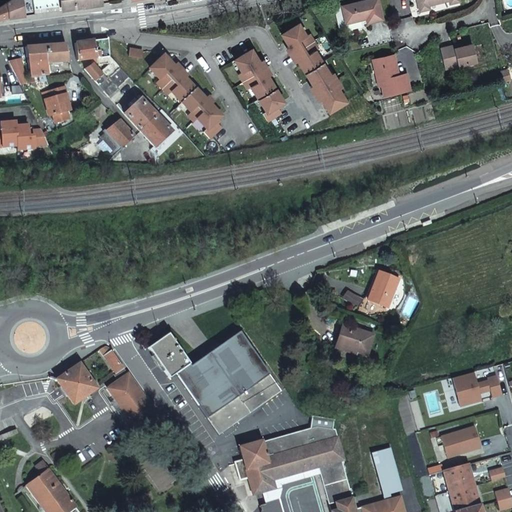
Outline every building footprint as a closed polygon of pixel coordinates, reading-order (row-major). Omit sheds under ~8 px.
[(21,0),(7,0),(0,5),(0,17),(24,15),(23,12),(21,0)] [(59,0),(21,0),(23,12),(60,7),(59,0)] [(99,0),(59,0),(60,7),(60,8),(100,4),(99,0)] [(376,0),(367,0),(340,7),(345,24),(365,19),(366,24),(382,20),(376,0)] [(457,0),(415,0),(419,13),(428,10),(427,7),(448,2),(448,5),(458,3),(457,0)] [(298,24),(283,34),(290,46),(286,48),(295,63),(298,61),(299,60),(314,84),(313,85),(310,86),(319,101),(322,99),(323,99),(331,111),(345,101),(338,89),(342,87),(333,72),(329,75),(314,51),(318,49),(309,34),(305,36),(298,24)] [(290,46),(283,34),(281,34),(289,46),(290,46)] [(75,61),(110,58),(108,41),(74,43),(75,61)] [(439,51),(462,46),(461,43),(439,48),(439,51)] [(66,61),(65,44),(51,45),(25,47),(29,77),(47,75),(47,62),(66,61)] [(471,44),(462,46),(439,51),(443,69),(475,62),(471,44)] [(143,50),(128,48),(127,57),(142,59),(143,50)] [(251,50),(249,51),(257,63),(258,62),(251,50)] [(249,51),(235,60),(242,72),(238,74),(247,89),(251,87),(267,111),(263,114),(268,121),(281,113),(277,105),(283,102),(274,87),(273,88),(266,78),(270,75),(261,60),(258,62),(257,63),(249,51)] [(372,59),(373,67),(376,66),(380,84),(383,95),(409,89),(405,74),(397,75),(393,54),(372,59)] [(163,58),(162,59),(172,69),(173,68),(163,58)] [(172,69),(162,59),(150,71),(160,81),(156,84),(168,96),(172,93),(191,113),(188,116),(194,123),(197,120),(207,130),(204,133),(210,139),(222,128),(216,122),(221,117),(211,106),(213,104),(207,98),(205,100),(203,101),(184,81),(185,80),(187,78),(175,65),(173,68),(172,69)] [(9,62),(15,76),(23,74),(21,60),(9,62)] [(299,60),(298,61),(313,85),(314,84),(299,60)] [(91,64),(82,68),(96,84),(105,78),(91,64)] [(140,88),(120,68),(105,78),(96,84),(106,95),(113,102),(123,95),(116,87),(124,82),(132,90),(135,93),(140,88)] [(195,90),(185,80),(184,81),(203,101),(205,100),(195,90)] [(123,95),(132,90),(124,82),(116,87),(123,95)] [(64,89),(48,93),(50,98),(44,100),(48,117),(53,116),(60,123),(68,120),(66,113),(69,112),(65,96),(66,96),(64,89)] [(329,111),(331,111),(323,99),(322,99),(329,111)] [(124,115),(140,131),(156,115),(160,110),(156,106),(152,110),(141,100),(124,115)] [(156,115),(140,131),(154,148),(170,131),(156,115)] [(120,121),(106,132),(122,149),(134,137),(120,121)] [(0,133),(0,147),(17,146),(17,150),(34,149),(34,146),(47,145),(40,130),(28,131),(27,125),(15,126),(15,122),(0,123),(0,131),(0,133)] [(398,279),(377,271),(366,298),(361,295),(356,308),(370,314),(378,302),(387,306),(398,279)] [(265,299),(262,291),(253,294),(256,302),(265,299)] [(367,356),(373,335),(341,325),(336,344),(356,350),(355,352),(367,356)] [(167,334),(147,348),(169,379),(176,374),(218,435),(280,391),(239,332),(190,366),(167,334)] [(123,368),(111,351),(104,356),(116,373),(123,368)] [(79,364),(56,379),(56,380),(73,404),(96,388),(79,364)] [(473,373),(452,378),(459,404),(480,399),(478,394),(480,391),(483,392),(490,391),(492,397),(500,395),(495,377),(487,379),(488,381),(476,384),(473,373)] [(107,389),(136,429),(156,415),(127,374),(107,389)] [(310,430),(262,442),(267,458),(325,442),(323,435),(336,431),(336,430),(334,430),(335,420),(312,417),(310,430)] [(441,438),(447,459),(481,449),(474,428),(441,438)] [(344,461),(336,431),(323,435),(325,442),(267,458),(262,442),(262,441),(239,447),(243,459),(235,461),(240,480),(247,478),(252,494),(262,492),(275,488),(273,479),(319,467),(331,511),(335,511),(338,511),(336,504),(352,499),(342,461),(344,461)] [(403,511),(400,497),(391,499),(389,495),(402,491),(390,448),(369,453),(383,501),(355,509),(352,499),(336,504),(338,511),(335,511),(403,511)] [(66,511),(75,506),(48,469),(42,461),(31,469),(37,477),(22,488),(39,511),(66,511)] [(479,511),(467,466),(443,473),(453,511),(479,511)] [(275,488),(262,492),(265,503),(278,500),(282,489),(281,485),(321,475),(319,467),(273,479),(275,488)] [(502,470),(488,474),(490,482),(504,478),(502,470)] [(511,505),(507,490),(494,494),(498,511),(511,506),(511,505)] [(265,503),(259,505),(260,511),(276,511),(280,511),(278,500),(265,503)]
